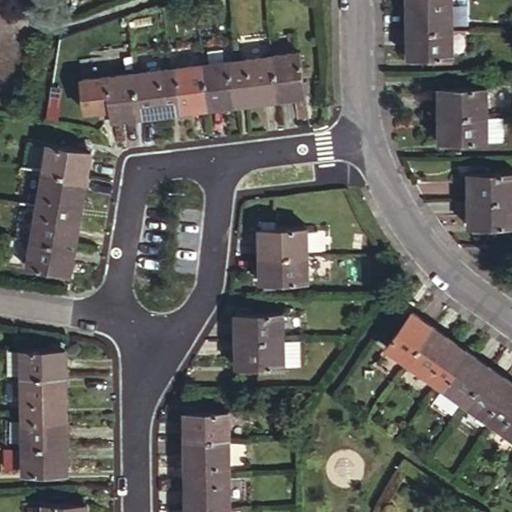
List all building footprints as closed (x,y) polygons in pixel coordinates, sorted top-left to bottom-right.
[(406,0),(407,30),(449,29),(448,0),(406,0)] [(449,29),(407,30),(408,57),(450,56),(449,29)] [(300,53),(271,57),(276,99),(305,95),(300,53)] [(276,99),(271,57),(236,61),(241,103),(276,99)] [(201,65),(207,107),(241,103),(236,61),(201,65)] [(172,111),(207,107),(201,65),(167,69),(172,111)] [(136,115),(172,111),(167,69),(131,73),(136,115)] [(110,119),(136,115),(131,73),(105,76),(110,119)] [(438,88),(439,114),(485,113),(485,86),(438,88)] [(485,113),(439,114),(439,142),(486,141),(485,113)] [(47,143),(42,172),(84,179),(89,151),(47,143)] [(511,170),(469,171),(469,199),(511,198),(511,170)] [(42,172),(36,206),(78,213),(84,179),(42,172)] [(511,198),(469,199),(470,227),(511,226),(511,198)] [(78,213),(36,206),(30,241),(72,249),(78,213)] [(259,228),(260,258),(306,257),(306,228),(259,228)] [(72,249),(30,241),(25,266),(68,273),(72,249)] [(306,257),(260,258),(260,282),(306,282),(306,257)] [(409,363),(434,329),(410,311),(385,346),(409,363)] [(235,313),(235,343),(283,343),(283,313),(235,313)] [(462,349),(434,329),(409,363),(438,383),(462,349)] [(283,343),(235,343),(235,369),(283,368),(283,343)] [(22,377),(64,376),(63,348),(21,349),(22,377)] [(489,368),(462,349),(438,383),(465,403),(489,368)] [(495,424),(511,399),(511,384),(489,368),(465,403),(495,424)] [(22,377),(22,411),(64,410),(64,376),(22,377)] [(511,399),(495,424),(511,436),(511,399)] [(22,411),(23,446),(64,445),(64,410),(22,411)] [(185,440),(228,440),(228,411),(185,411),(185,440)] [(228,474),(228,440),(185,440),(185,474),(228,474)] [(64,445),(23,446),(24,474),(65,472),(64,445)] [(185,509),(229,509),(228,474),(185,474),(185,509)] [(41,511),(84,511),(84,503),(41,504),(41,511)]
